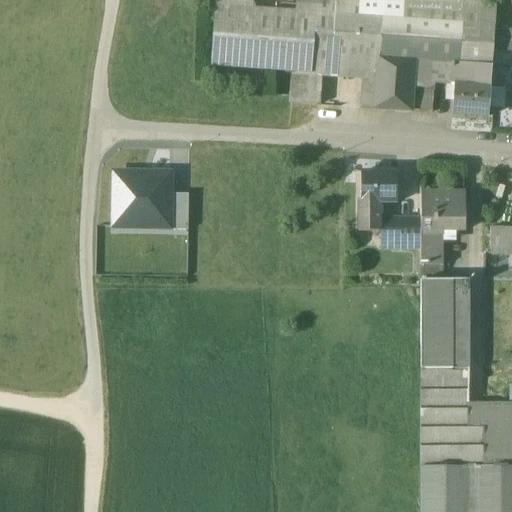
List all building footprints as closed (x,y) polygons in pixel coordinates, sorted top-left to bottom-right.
[(452,0),(295,0),(295,13),(294,14),(315,15),(334,16),(332,41),(380,44),(379,59),(378,59),(376,80),(376,83),(374,110),(411,112),(412,90),(433,92),(434,85),(449,86),(451,65),(476,67),(476,66),(491,67),(496,4),(469,1),(452,0)] [(295,13),(214,7),(210,67),(294,73),(311,74),(315,15),(294,14),(295,13)] [(334,16),(315,15),(311,74),(320,75),(376,80),(378,59),(379,59),(380,44),(332,41),(334,16)] [(476,67),(451,65),(449,86),(454,86),(454,85),(474,87),(476,67)] [(474,87),(454,85),(454,86),(452,115),(487,118),(490,88),(491,67),(476,66),(476,67),(474,87)] [(311,74),(294,73),(291,104),(317,105),(320,75),(311,74)] [(376,83),(362,82),(360,108),(374,110),(376,83)] [(433,92),(412,90),(411,112),(432,113),(433,92)] [(396,173),(356,173),(354,208),(382,210),(396,210),(396,173)] [(169,174),(114,174),(114,228),(168,229),(169,195),(169,174)] [(450,195),(420,194),(420,209),(420,215),(420,221),(420,231),(439,231),(464,231),(464,202),(450,201),(450,195)] [(188,195),(169,195),(168,229),(168,231),(188,231),(188,195)] [(382,210),(354,208),(352,238),(380,240),(381,220),(382,220),(382,210)] [(420,221),(396,220),(397,249),(420,249),(420,231),(420,221)] [(511,228),(490,228),(490,254),(511,254),(511,228)] [(439,231),(420,231),(420,249),(420,263),(439,262),(439,231)] [(439,262),(420,263),(420,282),(442,282),(442,262),(439,262)] [(442,282),(420,282),(420,372),(468,371),(468,282),(442,282)] [(511,511),(511,468),(484,468),(484,426),(468,426),(468,404),(468,371),(420,372),(419,511),(511,511)] [(511,404),(468,404),(468,426),(484,426),(484,468),(511,468),(511,404)]
